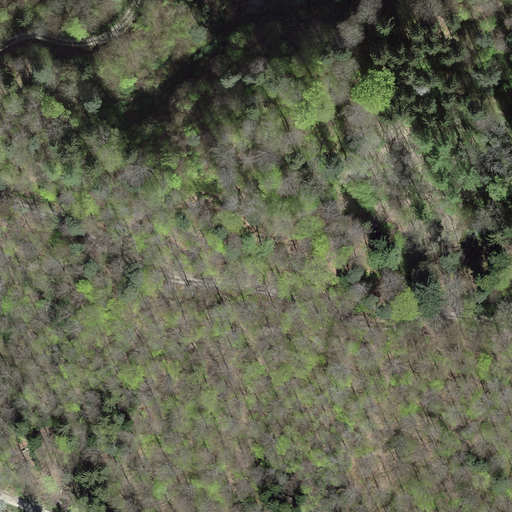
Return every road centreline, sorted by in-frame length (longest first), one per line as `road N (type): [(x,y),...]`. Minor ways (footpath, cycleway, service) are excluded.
road 1 (track): [(0,202),(64,219),(144,272),(249,285),(368,327),(443,315),(511,329)]
road 2 (track): [(0,89),(49,84),(105,102),(133,100),(163,88),(229,27),(300,0)]
road 3 (track): [(137,0),(116,29),(91,43),(29,34),(0,47)]
